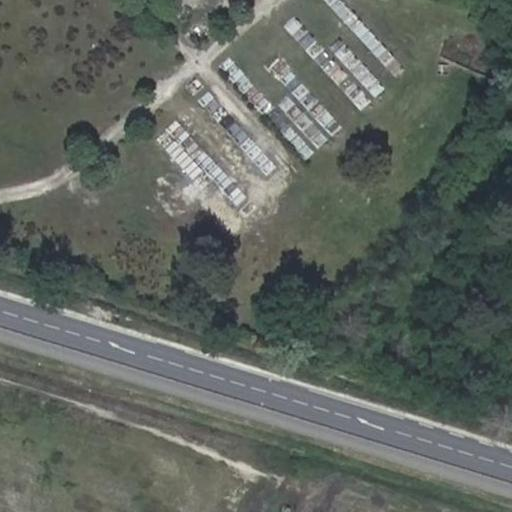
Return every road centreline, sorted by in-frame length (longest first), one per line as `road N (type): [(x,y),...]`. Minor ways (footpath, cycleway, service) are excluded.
road 1 (tertiary): [(511,469),(0,315)]
road 2 (track): [(233,511),(255,465),(0,381)]
